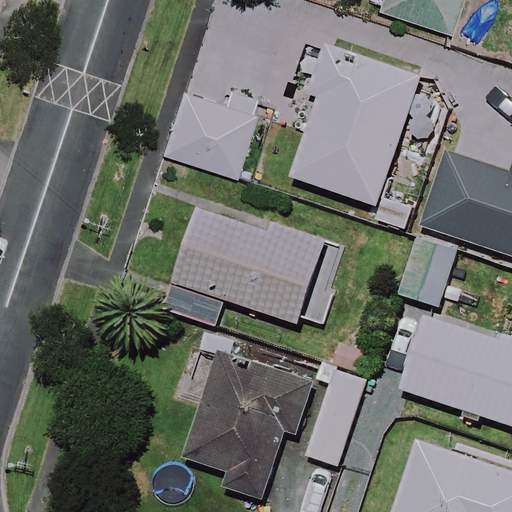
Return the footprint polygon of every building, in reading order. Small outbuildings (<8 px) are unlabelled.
[(379,0),(377,8),(452,32),(461,0),(379,0)] [(424,81),(329,47),(312,96),(323,100),(295,179),(379,208),(424,81)] [(262,102),(230,91),(225,106),(185,93),(165,153),(238,177),(262,102)] [(511,174),(451,155),(427,230),(511,256),(511,174)] [(327,246),(201,203),(174,282),(300,325),(327,246)] [(460,255),(424,241),(403,295),(439,309),(460,255)] [(511,345),(430,318),(405,391),(511,426),(511,345)] [(377,356),(333,341),(320,380),(332,384),(309,456),(341,467),(377,356)] [(313,384),(224,354),(189,458),(234,473),(229,488),(265,501),(288,431),(297,433),(313,384)] [(511,511),(511,473),(420,443),(397,511),(511,511)]
